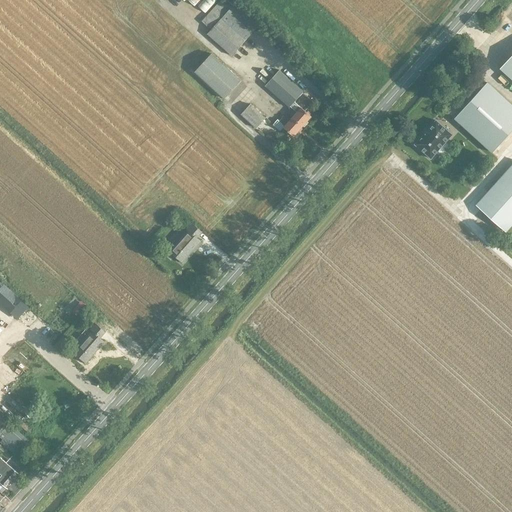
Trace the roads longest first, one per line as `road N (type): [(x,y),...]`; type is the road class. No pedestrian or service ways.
road 1 (secondary): [(23,511),(480,0)]
road 2 (track): [(511,149),(457,211),(511,260)]
road 3 (track): [(116,407),(22,330),(0,352)]
